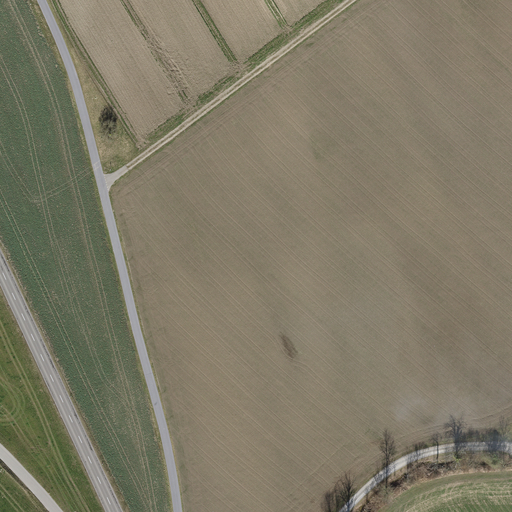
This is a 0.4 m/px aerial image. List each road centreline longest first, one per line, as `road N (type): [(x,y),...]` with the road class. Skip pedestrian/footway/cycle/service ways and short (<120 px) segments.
road 1 (track): [(178,511),(84,117),(41,0)]
road 2 (track): [(101,183),(356,0)]
road 3 (tertiary): [(114,511),(0,265)]
road 4 (track): [(342,511),(377,476),(412,456),(455,446),(511,447)]
